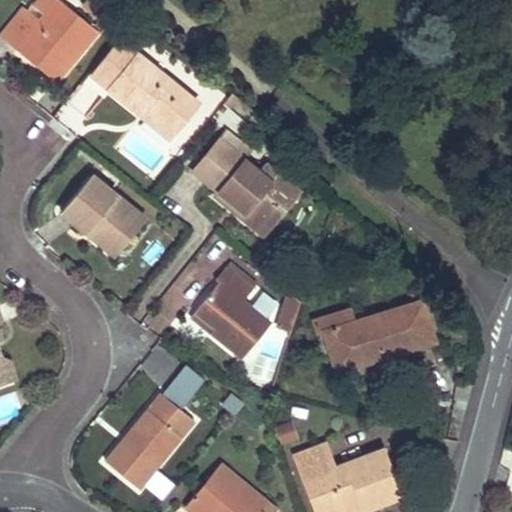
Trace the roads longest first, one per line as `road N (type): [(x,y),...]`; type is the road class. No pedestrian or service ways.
road 1 (unknown): [(511,316),(458,247),(152,0)]
road 2 (unclassified): [(464,511),(511,343)]
